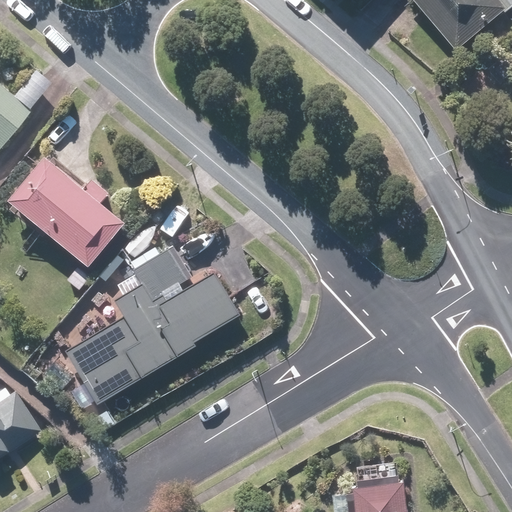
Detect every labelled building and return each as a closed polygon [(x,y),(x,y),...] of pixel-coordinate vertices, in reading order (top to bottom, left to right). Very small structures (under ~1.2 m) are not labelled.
[(511,0),(415,0),(458,51),(511,5),(511,0)] [(0,86),(0,147),(30,112),(0,86)] [(11,204),(93,270),(130,224),(104,203),(111,194),(93,179),(86,188),(49,158),(11,204)] [(164,236),(151,223),(128,247),(142,260),(164,236)] [(69,351),(100,404),(200,346),(198,343),(244,317),(217,272),(185,290),(182,285),(194,278),(175,246),(136,269),(145,285),(118,301),(127,316),(69,351)] [(0,456),(39,431),(15,392),(0,401),(0,456)] [(407,511),(404,481),(354,487),(357,511),(407,511)]
